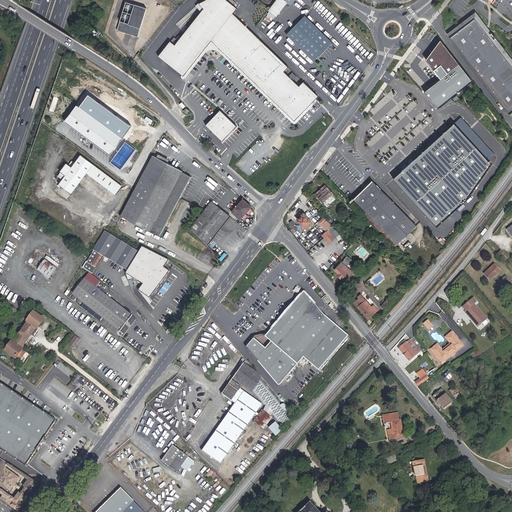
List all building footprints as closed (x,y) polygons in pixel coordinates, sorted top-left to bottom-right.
[(299,116),(318,96),(303,81),(299,86),(284,71),(288,67),(233,13),(237,8),(226,0),(204,0),(198,3),(204,8),(181,38),(179,36),(176,39),(174,37),(171,42),(170,41),(159,57),(184,76),(212,41),(280,106),(284,101),(299,116)] [(287,2),(283,0),(275,0),(270,8),(268,10),(275,16),(287,2)] [(147,9),(126,2),(117,31),(138,37),(147,9)] [(474,19),(511,67),(511,61),(475,14),(447,35),(449,38),(474,19)] [(313,61),(332,42),(305,15),(286,34),(313,61)] [(511,67),(474,19),(449,38),(509,115),(511,112),(511,67)] [(471,80),(441,40),(427,60),(441,79),(425,92),(438,107),(471,80)] [(295,121),(299,116),(284,101),(280,106),(295,121)] [(110,154),(122,138),(78,103),(65,119),(110,154)] [(239,126),(222,110),(208,124),(225,140),(239,126)] [(132,129),(139,135),(146,125),(135,117),(130,125),(119,117),(114,123),(122,128),(123,127),(130,131),(132,129)] [(427,152),(397,179),(440,226),(495,164),(459,124),(427,152)] [(151,231),(160,236),(181,197),(191,177),(182,172),(183,171),(153,155),(121,216),(123,217),(122,218),(125,220),(126,218),(151,232),(151,231)] [(115,194),(121,186),(81,156),(75,163),(72,161),(69,165),(67,163),(60,172),(66,176),(62,180),(59,184),(71,193),(87,172),(115,194)] [(62,180),(66,176),(60,172),(57,176),(62,180)] [(398,243),(415,225),(372,182),(354,199),(367,212),(398,243)] [(315,194),(322,203),(333,194),(325,185),(315,194)] [(232,212),(240,219),(252,207),(243,199),(232,212)] [(190,228),(208,245),(230,216),(211,202),(190,228)] [(331,224),(335,221),(323,207),(319,210),(331,224)] [(395,246),(398,243),(367,212),(364,215),(395,246)] [(307,230),(313,225),(311,223),(312,222),(304,213),(302,215),(302,216),(298,220),(305,228),(307,230)] [(332,227),(332,226),(324,217),(318,221),(327,231),(328,230),(332,227)] [(329,243),(336,237),(330,231),(329,232),(328,230),(327,231),(325,233),(322,235),(329,243)] [(104,255),(118,264),(130,246),(105,231),(94,250),(95,251),(87,263),(87,262),(83,268),(93,274),(104,255)] [(376,247),(378,249),(386,241),(383,238),(376,247)] [(118,264),(128,270),(139,252),(130,246),(118,264)] [(170,261),(145,247),(129,273),(147,284),(143,290),(153,298),(170,272),(166,268),(167,266),(170,261)] [(507,258),(500,251),(498,253),(505,260),(507,258)] [(61,262),(49,253),(45,259),(57,268),(61,262)] [(348,264),(352,260),(348,255),(344,260),(348,264)] [(37,270),(49,279),(57,268),(45,259),(37,270)] [(353,272),(346,266),(348,264),(344,260),(334,270),(346,280),(353,272)] [(484,274),(490,280),(500,271),(494,264),(484,274)] [(97,287),(101,282),(89,273),(85,278),(97,287)] [(505,286),(510,282),(505,276),(500,280),(505,286)] [(120,331),(133,315),(97,287),(85,278),(81,283),(77,280),(72,286),(76,289),(72,294),(120,331)] [(351,336),(305,291),(268,336),(256,336),(248,348),(282,386),(306,357),(322,372),(351,336)] [(380,306),(383,309),(397,295),(393,292),(380,306)] [(368,318),(378,310),(374,305),(372,307),(360,294),(357,297),(359,299),(354,303),(368,318)] [(478,326),(486,319),(473,304),(476,301),(473,298),(466,305),(469,308),(465,310),(472,318),(471,319),(478,326)] [(24,348),(22,347),(36,327),(38,328),(44,319),(34,312),(27,320),(28,322),(13,342),(12,341),(5,350),(20,360),(26,352),(23,350),(24,348)] [(441,363),(451,354),(453,352),(462,345),(451,332),(446,336),(451,342),(451,345),(444,352),(440,351),(435,345),(430,350),(441,363)] [(74,348),(81,339),(75,334),(68,343),(74,348)] [(442,350),(437,344),(435,345),(440,351),(444,352),(451,345),(451,342),(446,336),(445,337),(450,344),(442,350)] [(399,349),(409,360),(420,351),(417,347),(413,351),(410,347),(414,344),(411,340),(407,343),(406,342),(406,343),(402,346),(399,349)] [(228,375),(252,390),(261,379),(262,377),(238,360),(228,375)] [(421,379),(415,382),(418,386),(428,379),(422,370),(417,374),(421,379)] [(80,384),(77,382),(82,377),(78,373),(76,375),(75,375),(73,377),(74,378),(70,383),(76,388),(80,384)] [(219,389),(227,378),(226,377),(218,388),(219,389)] [(32,388),(37,381),(33,378),(28,384),(32,388)] [(179,390),(185,384),(179,378),(172,384),(179,390)] [(237,384),(227,378),(219,389),(230,397),(196,444),(214,457),(247,411),(255,417),(261,409),(263,406),(258,403),(259,401),(236,386),(237,384)] [(288,412),(281,404),(261,379),(252,390),(265,406),(263,410),(261,409),(255,417),(253,420),(264,429),(273,417),(270,415),(271,414),(283,427),(293,418),(288,412)] [(56,421),(0,383),(0,449),(25,466),(56,421)] [(74,391),(76,388),(70,383),(67,386),(74,391)] [(450,390),(455,397),(460,394),(454,386),(450,390)] [(444,409),(452,402),(442,388),(433,396),(444,409)] [(63,406),(69,411),(71,408),(72,409),(75,405),(74,405),(77,400),(71,395),(63,406)] [(288,412),(290,411),(284,403),(281,404),(288,412)] [(400,435),(403,435),(400,420),(398,420),(398,416),(383,419),(384,423),(391,421),(392,429),(388,430),(389,440),(400,438),(400,435)] [(277,435),(282,430),(275,423),(270,427),(277,435)] [(372,454),(364,443),(362,445),(366,450),(363,452),(365,454),(367,453),(369,456),(372,454)] [(177,472),(180,467),(188,456),(173,445),(162,461),(177,472)] [(180,467),(187,471),(195,461),(188,456),(180,467)] [(0,482),(10,490),(15,484),(13,482),(17,477),(12,473),(4,468),(6,465),(8,463),(0,458),(0,482)] [(417,484),(426,482),(422,465),(425,465),(424,459),(413,461),(417,484)] [(31,483),(33,480),(8,463),(6,465),(31,483)] [(28,487),(32,490),(37,483),(33,480),(28,487)] [(28,487),(21,495),(25,498),(32,490),(28,487)] [(0,488),(0,493),(2,494),(15,503),(17,500),(0,488)] [(121,488),(96,511),(144,511),(134,502),(134,501),(121,488)] [(0,497),(16,509),(18,506),(15,503),(2,494),(0,496),(0,497)] [(18,506),(25,498),(21,495),(17,500),(15,503),(18,506)] [(299,511),(319,511),(311,502),(299,511)]
